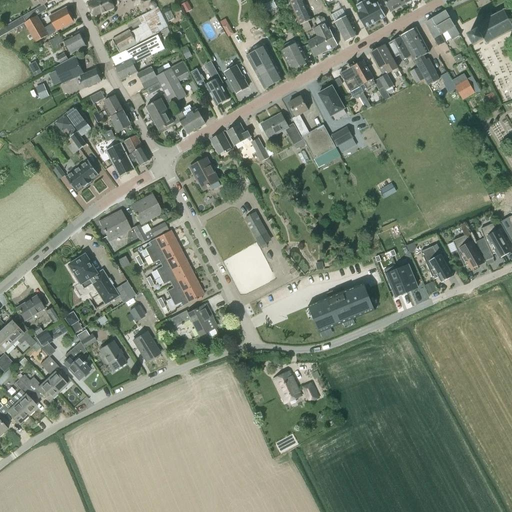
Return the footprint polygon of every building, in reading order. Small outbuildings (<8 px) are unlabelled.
[(111,1),(112,0),(130,0),(134,7),(149,0),(99,0),(88,5),(94,17),(114,8),(111,1)] [(312,19),(303,0),(289,0),(301,25),(307,22),(312,19)] [(358,5),(356,5),(360,12),(357,14),(365,28),(386,17),(378,3),(372,6),(368,0),(359,0),(359,1),(358,2),(358,5)] [(400,0),(384,0),(391,12),(403,5),(400,0)] [(268,10),(276,7),(274,1),(265,5),(268,10)] [(188,2),(182,5),(187,13),(192,10),(188,2)] [(67,11),(66,8),(49,17),(53,24),(44,28),(48,35),(57,31),(73,22),(71,17),(72,15),(70,11),(67,11)] [(135,31),(131,33),(137,44),(148,39),(162,31),(167,28),(168,28),(158,8),(140,17),(145,28),(137,32),(135,31)] [(165,12),(169,21),(176,17),(171,9),(165,12)] [(474,46),(475,46),(484,41),(487,45),(488,44),(487,43),(511,29),(511,10),(506,10),(505,9),(504,10),(504,11),(493,17),(491,13),(486,16),(488,20),(478,25),(477,23),(475,24),(478,29),(468,35),(474,46)] [(23,16),(23,17),(26,22),(37,16),(33,10),(23,16)] [(452,38),(453,41),(461,36),(446,11),(432,20),(441,35),(445,42),(452,38)] [(0,29),(0,37),(20,26),(24,23),(26,22),(23,17),(23,16),(0,29)] [(27,28),(36,43),(48,35),(44,28),(37,16),(26,22),(24,23),(27,28)] [(345,42),(358,35),(348,16),(335,23),(345,42)] [(445,42),(441,35),(432,20),(426,24),(434,39),(438,46),(445,42)] [(307,22),(301,25),(304,33),(311,30),(307,22)] [(223,27),(229,37),(234,34),(228,23),(223,27)] [(338,46),(330,31),(327,23),(314,30),(318,38),(326,53),(338,46)] [(167,28),(162,31),(166,40),(172,37),(167,28)] [(428,86),(439,80),(436,73),(429,59),(426,61),(424,56),(429,53),(416,29),(401,37),(412,56),(418,68),(425,80),(428,86)] [(129,31),(112,40),(119,54),(137,44),(131,33),(129,31)] [(71,53),(85,46),(79,33),(64,40),(71,53)] [(60,36),(49,42),(52,48),(59,44),(63,43),(60,36)] [(134,65),(165,50),(158,37),(127,52),(127,51),(112,59),(123,80),(138,72),(134,65)] [(400,56),(403,61),(412,56),(401,37),(389,43),(397,57),(400,56)] [(326,53),(318,38),(308,43),(315,58),(326,53)] [(293,72),(308,63),(298,44),(297,45),(295,42),(293,41),(282,47),(282,49),(283,52),(282,52),(293,72)] [(265,90),(284,79),(266,46),(247,56),(265,90)] [(390,73),(398,69),(385,46),(371,53),(381,73),(388,70),(390,73)] [(192,57),(187,48),(182,50),(186,60),(192,57)] [(60,64),(68,60),(64,54),(57,58),(60,64)] [(457,64),(463,60),(460,54),(454,58),(457,64)] [(86,88),(101,81),(96,69),(83,75),(75,56),(55,67),(62,84),(81,76),(86,88)] [(29,64),(36,76),(43,72),(36,60),(29,64)] [(353,62),(350,64),(360,81),(361,80),(364,84),(363,85),(366,91),(376,85),(374,81),(362,60),(357,64),(355,66),(353,62)] [(163,67),(156,70),(159,76),(172,69),(169,63),(163,67)] [(172,105),(186,97),(178,81),(189,75),(183,63),(172,69),(159,76),(157,77),(160,82),(163,88),(172,105)] [(206,86),(217,107),(230,100),(223,88),(225,87),(211,63),(206,66),(214,81),(206,86)] [(345,69),(340,72),(341,74),(340,74),(354,98),(356,96),(358,99),(360,98),(364,95),(365,95),(363,92),(360,87),(363,85),(364,84),(361,80),(360,81),(350,64),(344,67),(345,69)] [(249,87),(237,67),(225,74),(229,80),(235,92),(237,94),(249,87)] [(142,84),(157,77),(152,68),(137,75),(142,84)] [(192,71),(198,84),(205,81),(199,68),(192,71)] [(410,73),(416,84),(425,80),(418,68),(410,73)] [(54,85),(60,83),(56,71),(50,73),(54,85)] [(447,73),(441,77),(445,84),(444,85),(449,94),(456,90),(447,73)] [(392,88),(394,87),(387,74),(379,78),(384,88),(386,91),(392,88)] [(157,77),(142,84),(145,90),(147,88),(160,82),(157,77)] [(384,88),(379,78),(374,81),(376,85),(380,91),(384,88)] [(338,88),(343,85),(340,79),(335,81),(338,88)] [(229,80),(225,82),(232,94),(235,92),(229,80)] [(475,94),(468,81),(456,88),(463,101),(475,94)] [(160,82),(147,88),(151,95),(163,88),(160,82)] [(41,100),(47,97),(41,85),(35,88),(41,100)] [(319,94),(318,95),(331,117),(345,109),(344,107),(332,87),(319,94)] [(94,104),(105,98),(101,92),(91,97),(94,104)] [(491,109),(499,105),(492,93),(485,97),(491,109)] [(147,107),(153,119),(167,111),(165,106),(170,103),(165,95),(154,101),(155,103),(147,107)] [(102,120),(123,110),(115,96),(104,101),(107,106),(103,108),(105,111),(99,114),(102,120)] [(302,137),(310,133),(300,115),(309,111),(301,97),(289,103),(296,117),(292,119),(302,137)] [(180,122),(170,103),(165,106),(167,111),(153,119),(159,131),(167,127),(168,129),(180,122)] [(87,124),(75,107),(65,114),(78,131),(87,124)] [(123,111),(111,118),(113,122),(117,131),(130,125),(123,111)] [(188,135),(205,125),(198,111),(185,118),(181,111),(176,113),(188,135)] [(296,150),(306,145),(303,140),(302,141),(293,125),(288,127),(282,116),(272,122),(271,120),(262,125),(269,138),(285,130),(296,150)] [(70,125),(64,117),(56,123),(62,131),(66,129),(70,125)] [(70,125),(66,129),(72,136),(77,132),(71,125),(70,125)] [(235,146),(251,137),(248,132),(244,134),(240,125),(228,132),(235,146)] [(310,133),(302,137),(302,138),(303,138),(304,140),(307,145),(314,160),(319,168),(341,157),(336,148),(325,125),(310,133)] [(347,128),(331,137),(338,148),(353,139),(347,128)] [(112,131),(103,134),(107,140),(114,138),(112,131)] [(86,145),(77,132),(72,136),(70,137),(80,150),(86,145)] [(227,153),(232,151),(223,134),(218,137),(217,135),(212,138),(213,140),(211,140),(219,155),(226,151),(227,153)] [(122,142),(128,155),(142,147),(136,135),(122,142)] [(264,150),(258,140),(250,144),(256,154),(255,154),(260,163),(269,158),(264,149),(264,150)] [(121,143),(106,151),(119,178),(135,170),(121,143)] [(150,160),(142,147),(128,155),(132,162),(136,159),(141,166),(150,160)] [(209,186),(218,182),(206,159),(189,168),(194,177),(195,176),(202,190),(207,187),(208,188),(210,187),(209,186)] [(88,161),(66,178),(76,192),(84,186),(85,187),(84,187),(84,188),(92,182),(92,181),(91,182),(90,181),(98,175),(88,161)] [(57,166),(52,170),(60,179),(65,176),(57,166)] [(0,190),(10,182),(4,175),(0,178),(0,190)] [(391,184),(379,190),(383,197),(395,190),(391,184)] [(151,219),(161,214),(151,195),(143,199),(144,200),(139,203),(138,202),(131,206),(139,221),(149,216),(151,219)] [(120,235),(130,230),(120,211),(111,216),(112,217),(107,219),(107,218),(99,222),(107,237),(118,232),(120,235)] [(246,222),(260,247),(271,241),(257,216),(246,222)] [(147,224),(140,228),(143,234),(146,240),(153,236),(167,229),(164,224),(164,223),(150,230),(147,224)] [(511,251),(511,250),(500,229),(497,231),(493,224),(481,229),(485,238),(492,255),(497,253),(500,258),(511,251)] [(146,240),(143,234),(139,225),(133,228),(141,243),(146,240)] [(145,249),(149,256),(176,242),(170,231),(149,242),(151,246),(145,249)] [(485,263),(472,241),(470,242),(466,235),(454,240),(465,266),(470,264),(473,269),(485,263)] [(485,238),(477,242),(486,262),(487,261),(493,259),(494,258),(492,255),(485,238)] [(176,242),(149,256),(152,263),(158,260),(160,264),(182,253),(176,242)] [(437,245),(434,247),(439,256),(441,254),(442,254),(437,245)] [(434,247),(421,252),(433,280),(438,278),(441,283),(453,276),(441,254),(439,256),(434,247)] [(156,270),(160,277),(187,263),(182,253),(160,264),(162,267),(156,270)] [(114,290),(107,280),(101,270),(96,274),(93,269),(88,261),(88,262),(84,256),(69,265),(75,275),(73,276),(78,285),(88,278),(104,304),(117,296),(114,290)] [(123,268),(129,265),(125,257),(118,260),(123,268)] [(169,282),(171,285),(193,274),(187,263),(160,277),(163,285),(169,282)] [(407,263),(396,268),(406,290),(417,285),(407,263)] [(395,266),(384,270),(395,295),(406,290),(396,268),(395,266)] [(193,274),(171,285),(173,288),(167,291),(171,299),(198,284),(193,274)] [(306,299),(318,327),(374,303),(362,275),(306,299)] [(127,282),(114,290),(117,296),(118,296),(123,303),(129,299),(134,297),(135,295),(127,282)] [(188,303),(197,299),(198,301),(202,299),(201,297),(204,295),(198,284),(171,299),(174,306),(180,303),(182,306),(188,303)] [(433,285),(426,288),(429,294),(436,291),(433,285)] [(16,308),(24,321),(26,323),(31,320),(30,318),(43,310),(36,297),(16,308)] [(265,297),(256,303),(262,313),(271,307),(265,297)] [(217,332),(215,328),(216,327),(205,305),(187,314),(186,311),(170,319),(175,328),(190,320),(198,337),(207,332),(209,336),(211,337),(216,334),(217,332)] [(144,316),(137,306),(129,311),(135,321),(144,316)] [(52,307),(45,312),(52,324),(60,319),(52,307)] [(78,321),(73,312),(63,318),(73,334),(81,329),(77,322),(78,321)] [(11,345),(16,340),(20,345),(24,341),(31,348),(31,347),(36,343),(27,334),(29,333),(20,323),(16,327),(12,322),(0,333),(11,345)] [(53,340),(66,331),(61,323),(48,332),(53,340)] [(40,328),(34,331),(37,336),(42,332),(40,328)] [(40,346),(51,339),(45,330),(42,332),(37,336),(35,337),(40,346)] [(80,342),(89,336),(85,330),(77,336),(80,342)] [(0,350),(2,353),(11,345),(0,333),(0,332),(0,350)] [(146,332),(133,341),(146,362),(159,353),(146,332)] [(80,342),(84,348),(96,340),(92,334),(80,342)] [(112,371),(126,363),(112,341),(99,350),(103,357),(102,358),(106,364),(108,364),(112,371)] [(89,369),(84,364),(84,363),(79,358),(81,356),(75,350),(73,353),(70,351),(65,356),(68,360),(64,364),(79,379),(83,375),(85,377),(89,372),(88,370),(89,369)] [(4,354),(0,357),(0,359),(9,368),(14,364),(4,354)] [(50,377),(46,381),(57,393),(66,384),(63,381),(67,377),(49,357),(39,366),(50,377)] [(9,368),(0,359),(0,367),(4,372),(9,368)] [(9,369),(2,375),(7,380),(14,374),(9,369)] [(285,404),(301,396),(290,372),(274,380),(285,404)] [(39,395),(41,394),(48,401),(57,393),(46,381),(41,386),(33,379),(30,382),(24,376),(23,377),(19,380),(28,390),(29,390),(38,399),(39,398),(39,395)] [(21,390),(12,399),(27,416),(36,407),(24,394),(28,390),(19,380),(15,384),(21,390)] [(310,402),(319,398),(312,384),(303,388),(310,402)] [(12,399),(3,407),(4,408),(7,412),(18,424),(27,416),(12,399)]
